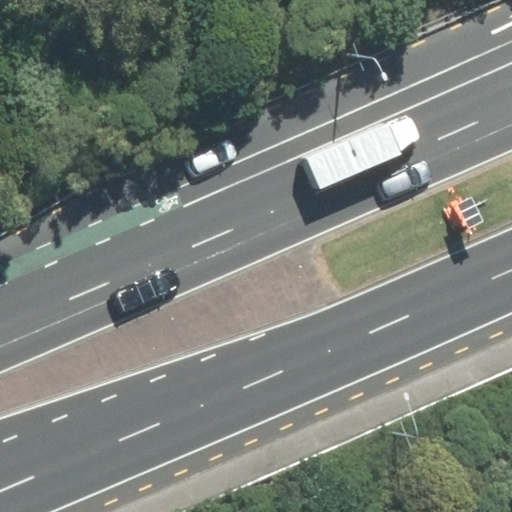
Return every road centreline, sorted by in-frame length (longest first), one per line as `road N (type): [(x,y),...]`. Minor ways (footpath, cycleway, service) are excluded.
road 1 (primary): [(511,257),(0,479)]
road 2 (primary): [(0,307),(511,86)]
